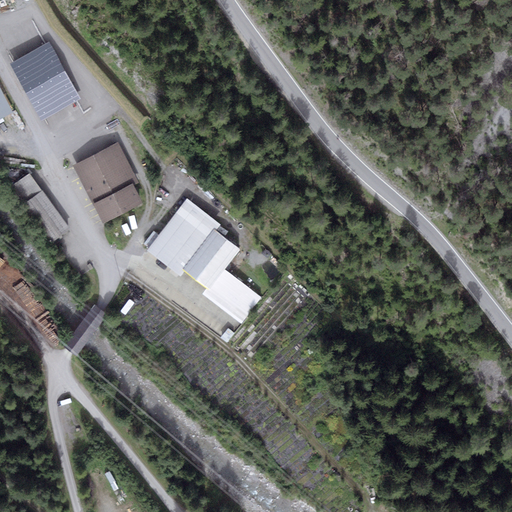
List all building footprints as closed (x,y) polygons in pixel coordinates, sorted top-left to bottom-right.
[(45,0),(34,0),(40,9),(48,4),(45,0)] [(49,44),(13,63),(43,117),(79,97),(49,44)] [(0,122),(16,114),(0,84),(0,122)] [(119,145),(76,168),(106,225),(150,202),(119,145)] [(73,230),(33,175),(12,190),(52,246),(54,244),(73,230)] [(223,227),(189,202),(150,252),(184,278),(188,272),(218,233),(223,227)] [(240,250),(218,233),(188,272),(211,289),(224,271),(240,250)] [(263,301),(224,271),(211,289),(205,296),(244,326),(263,301)]
